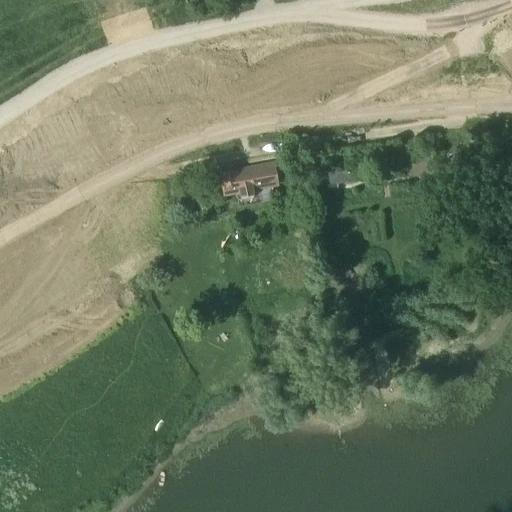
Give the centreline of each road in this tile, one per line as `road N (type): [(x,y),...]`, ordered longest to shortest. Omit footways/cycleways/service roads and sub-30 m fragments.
road 1 (unclassified): [(0,241),(201,137),(245,128)]
road 2 (unclassified): [(245,128),(511,106)]
road 3 (residential): [(245,128),(257,109),(427,31)]
